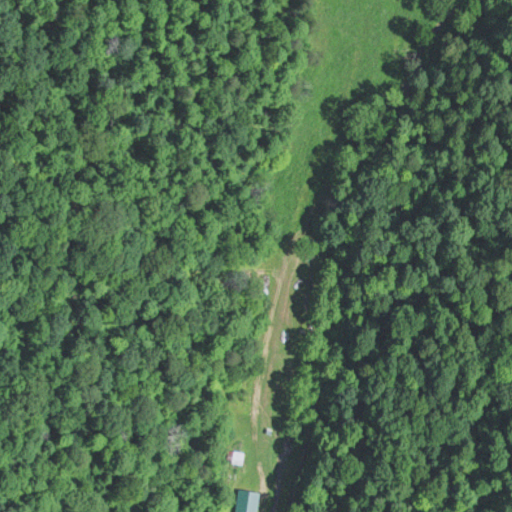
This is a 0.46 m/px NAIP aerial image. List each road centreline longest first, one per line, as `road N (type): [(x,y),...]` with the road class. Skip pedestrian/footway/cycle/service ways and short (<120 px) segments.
road 1 (track): [(146,288),(124,376),(53,511)]
road 2 (residential): [(249,511),(295,424),(308,380)]
